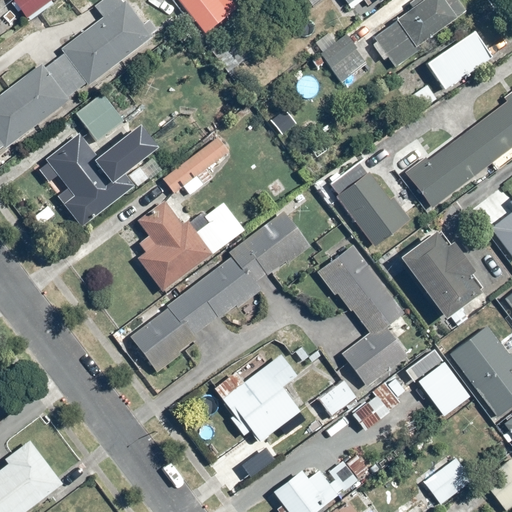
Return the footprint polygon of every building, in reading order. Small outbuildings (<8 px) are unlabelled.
[(9,0),(26,21),(53,0),(9,0)] [(57,68),(75,91),(84,85),(86,88),(156,32),(145,18),(139,23),(120,0),(99,0),(93,5),(102,15),(59,49),(68,60),(57,68)] [(229,0),(177,0),(202,33),(235,8),(229,0)] [(411,13),(372,41),(368,44),(380,60),(385,56),(393,66),(464,15),(452,0),(420,0),(408,9),(411,13)] [(491,57),(473,31),(424,65),(442,91),(491,57)] [(364,65),(346,40),(321,58),(340,83),(364,65)] [(75,91),(57,68),(48,76),(39,65),(0,95),(0,149),(3,148),(4,150),(68,100),(66,98),(75,91)] [(73,114),(84,128),(45,159),(68,188),(56,197),(79,226),(131,185),(126,177),(151,157),(123,122),(100,93),(73,114)] [(511,98),(426,161),(422,156),(401,171),(430,211),(511,151),(511,98)] [(172,194),(196,176),(203,185),(213,178),(206,168),(229,151),(217,136),(160,179),(172,194)] [(411,219),(365,158),(326,187),(372,248),(411,219)] [(511,202),(511,214),(490,231),(511,259),(511,198),(510,200),(511,202)] [(161,292),(243,228),(222,201),(203,215),(200,211),(183,224),(164,199),(134,222),(145,236),(136,243),(144,254),(136,260),(161,292)] [(234,305),(236,308),(260,290),(256,285),(309,244),(284,210),(226,253),(231,259),(211,274),(206,277),(127,337),(155,374),(198,342),(193,336),(234,305)] [(479,290),(437,230),(398,258),(440,318),(479,290)] [(384,327),(403,313),(349,245),(316,272),(348,313),(351,311),(369,334),(340,355),(364,388),(406,358),(384,327)] [(511,292),(503,299),(511,311),(511,292)] [(511,359),(486,325),(447,354),(496,419),(511,406),(511,359)] [(413,383),(415,381),(442,416),(468,397),(431,346),(406,365),(402,368),(413,383)] [(242,439),(249,433),(258,443),(298,410),(280,388),(295,375),(278,354),(244,382),(236,371),(216,387),(211,391),(233,418),(228,422),(242,439)] [(407,394),(393,377),(349,413),(364,431),(407,394)] [(355,397),(340,379),(315,398),(330,417),(355,397)] [(0,511),(22,511),(60,484),(28,442),(3,460),(7,465),(0,469),(0,511)] [(470,479),(452,457),(421,482),(439,504),(470,479)] [(356,458),(344,466),(340,461),(321,475),(312,463),(272,493),(286,511),(314,511),(334,497),(355,481),(367,472),(356,458)] [(511,504),(511,459),(510,458),(481,481),(505,510),(511,504)] [(373,511),(357,491),(330,511),(373,511)]
